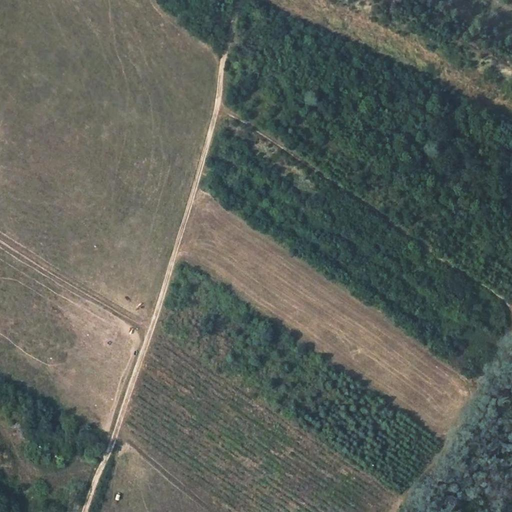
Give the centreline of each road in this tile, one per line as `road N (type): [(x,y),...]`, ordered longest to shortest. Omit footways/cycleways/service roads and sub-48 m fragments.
road 1 (track): [(84,511),(199,185),(239,0)]
road 2 (track): [(217,107),(511,309)]
